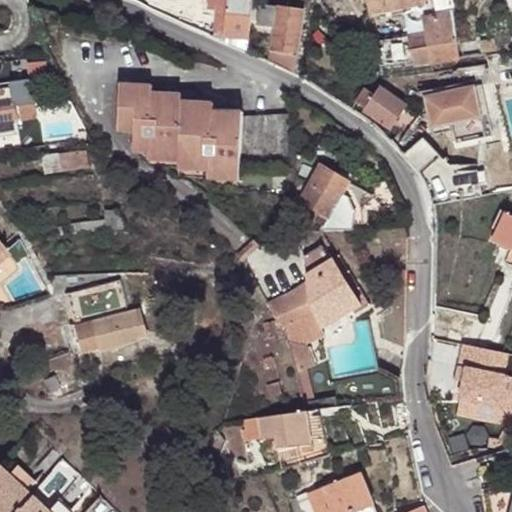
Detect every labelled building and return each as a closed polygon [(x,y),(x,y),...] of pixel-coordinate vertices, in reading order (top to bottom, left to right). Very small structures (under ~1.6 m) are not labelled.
[(251,42),(255,0),(209,0),(209,8),(228,10),(225,40),(251,42)] [(452,0),(367,0),(371,17),(404,10),(405,15),(422,11),(427,34),(410,37),(363,45),(357,36),(352,37),(372,69),(414,63),(415,66),(460,59),(452,0)] [(259,23),(277,26),(280,6),(262,3),(259,23)] [(277,26),(272,63),(282,68),(295,74),(305,10),(280,6),(277,26)] [(422,11),(405,15),(410,37),(427,34),(422,11)] [(318,32),(312,37),(334,60),(340,55),(318,32)] [(483,56),(490,55),(497,54),(495,39),(481,41),(483,56)] [(59,67),(48,68),(50,83),(61,81),(59,67)] [(421,92),(429,127),(480,115),(472,81),(421,92)] [(179,162),(181,102),(182,95),(164,94),(164,102),(153,102),(153,93),(153,85),(121,84),(119,131),(134,131),(134,152),(149,152),(150,160),(164,161),(165,153),(179,154),(179,162)] [(35,85),(0,89),(0,135),(19,133),(16,107),(37,104),(35,85)] [(369,90),(359,104),(367,110),(367,112),(392,130),(407,109),(382,91),(380,92),(376,89),(373,93),(369,90)] [(164,102),(164,94),(153,93),(153,102),(164,102)] [(214,104),(181,102),(179,162),(195,162),(194,170),(208,171),(208,179),(223,180),(224,172),(240,173),(240,170),(243,119),(243,113),(214,111),(214,104)] [(240,170),(296,169),(292,116),(243,119),(240,170)] [(87,153),(45,158),(47,172),(88,168),(87,153)] [(164,161),(179,162),(179,154),(165,153),(164,161)] [(179,170),(194,170),(195,162),(179,162),(179,170)] [(349,182),(322,166),(302,201),(306,204),(302,212),(325,226),(349,182)] [(224,172),(223,180),(240,180),(240,173),(224,172)] [(511,213),(508,212),(494,242),(511,249),(511,213)] [(306,286),(309,315),(355,292),(335,259),(332,261),(323,246),(305,257),(309,284),(306,286)] [(335,259),(355,292),(361,288),(341,255),(335,259)] [(120,281),(67,295),(83,354),(101,349),(102,352),(119,347),(149,336),(141,311),(131,314),(120,281)] [(267,306),(269,310),(309,315),(306,286),(297,292),(267,306)] [(361,288),(355,292),(363,305),(354,311),(356,315),(372,306),(361,288)] [(309,315),(269,310),(294,350),(307,344),(325,335),(322,330),(354,311),(363,305),(355,292),(309,315)] [(494,351),(449,342),(441,379),(484,387),(484,392),(497,394),(507,360),(493,357),(494,351)] [(307,344),(294,350),(300,374),(307,372),(315,368),(307,344)] [(493,357),(507,360),(508,354),(505,354),(494,351),(493,357)] [(404,400),(401,379),(380,369),(377,369),(347,375),(353,407),(387,402),(404,400)] [(307,372),(300,374),(307,404),(314,402),(307,372)] [(56,377),(47,382),(53,394),(61,389),(56,377)] [(509,405),(480,401),(476,421),(505,426),(509,405)] [(309,412),(260,419),(263,441),(276,439),(279,451),(314,445),(309,412)] [(50,511),(28,491),(10,474),(0,465),(0,511),(50,511)] [(18,466),(10,474),(28,491),(35,483),(18,466)] [(309,494),(316,511),(361,511),(375,507),(362,473),(309,494)] [(316,511),(309,494),(304,496),(308,511),(316,511)] [(292,501),(295,511),(306,511),(301,498),(292,501)]
